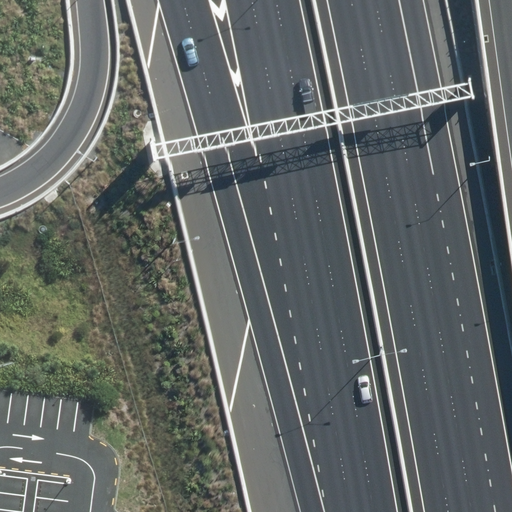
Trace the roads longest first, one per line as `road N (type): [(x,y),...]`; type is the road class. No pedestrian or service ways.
road 1 (motorway): [(347,511),(210,0)]
road 2 (motorway): [(382,511),(275,0)]
road 3 (motorway): [(359,0),(455,418)]
road 4 (motorway): [(395,0),(461,325),(455,418)]
